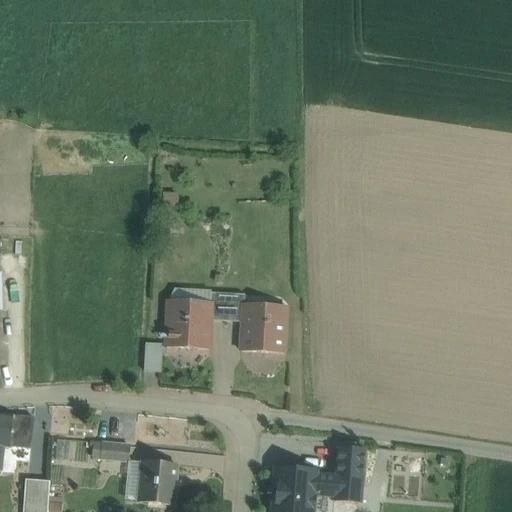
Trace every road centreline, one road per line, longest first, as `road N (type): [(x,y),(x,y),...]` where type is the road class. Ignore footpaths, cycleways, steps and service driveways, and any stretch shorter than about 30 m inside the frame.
road 1 (residential): [(0,394),(65,391),(237,416),(235,511)]
road 2 (track): [(511,456),(237,416)]
road 3 (unknown): [(65,391),(33,129)]
